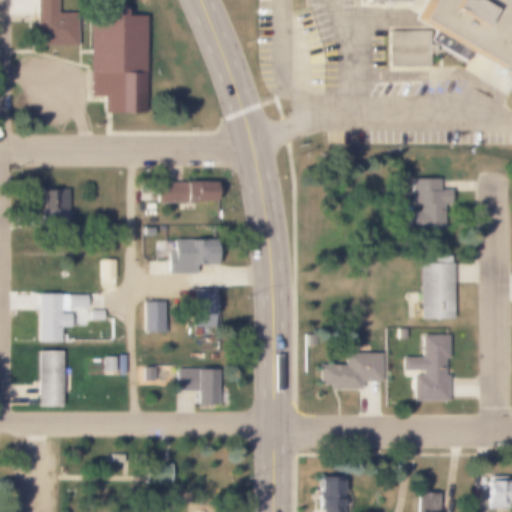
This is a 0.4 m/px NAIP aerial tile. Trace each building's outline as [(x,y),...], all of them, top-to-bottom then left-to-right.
[(55,0),(55,12),(75,12),(75,45),(35,45),(35,0),(55,0)] [(119,0),(119,5),(123,10),(123,16),(142,16),(142,113),(100,113),(100,96),(88,96),(88,16),(105,16),(105,10),(109,5),(109,0),(119,0)] [(511,0),(511,75),(511,77),(413,20),(424,1),(385,1),(364,1),(364,0),(511,0)] [(387,33),(428,32),(428,45),(435,45),(435,54),(428,54),(428,66),(387,66),(387,33)] [(439,205),(439,227),(404,227),(404,211),(417,211),(417,204),(409,204),(409,179),(434,179),(434,189),(447,189),(447,205),(439,205)] [(210,182),(210,202),(153,202),(153,182),(210,182)] [(39,190),(64,190),(64,216),(39,216),(39,190)] [(141,227),(150,227),(150,236),(141,236),(141,227)] [(170,251),(170,239),(212,239),(212,264),(192,264),(192,274),(164,274),(164,251),(170,251)] [(436,264),(436,255),(447,255),(447,264),(450,264),(450,319),(417,319),(417,264),(436,264)] [(103,258),(119,258),(119,278),(102,277),(103,258)] [(191,289),(211,289),(211,314),(191,314),(191,289)] [(91,306),(74,306),(74,325),(64,325),(64,340),(41,341),(41,292),(91,293),(91,306)] [(140,301),(160,301),(160,339),(140,339),(140,301)] [(92,308),(106,308),(106,319),(92,319),(92,308)] [(444,334),(444,357),(441,357),(441,375),(444,375),(444,400),(411,400),(411,375),(418,375),(418,369),(399,369),(399,357),(418,357),(418,334),(444,334)] [(40,349),(65,349),(65,405),(41,405),(40,349)] [(329,386),(316,386),(316,364),(341,364),(341,352),(378,352),(378,381),(358,381),(358,388),(329,388),(329,386)] [(106,355),(117,355),(118,371),(106,371),(106,355)] [(151,366),(151,380),(141,380),(141,366),(151,366)] [(173,368),(214,368),(214,405),(195,405),(195,390),(173,390),(173,368)] [(108,454),(120,454),(120,464),(108,464),(108,454)] [(143,464),(167,464),(167,484),(143,484),(143,464)] [(315,509),(319,509),(319,511),(348,511),(348,493),(338,493),(338,477),(316,476),(315,509)] [(482,476),(482,503),(485,503),(484,509),(507,510),(507,482),(505,482),(505,476),(482,476)] [(424,489),(424,493),(435,493),(435,511),(414,511),(414,489),(424,489)]
